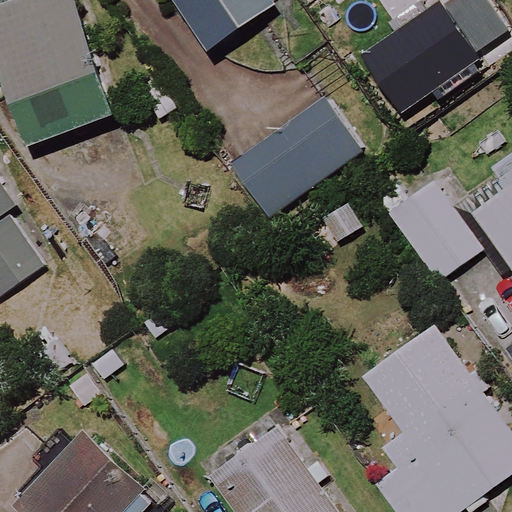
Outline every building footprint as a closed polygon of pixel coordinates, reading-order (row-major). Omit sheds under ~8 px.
[(126,113),(75,0),(31,0),(0,14),(0,74),(35,153),(126,113)] [(280,8),(275,0),(178,0),(216,53),(280,8)] [(367,152),(328,99),(234,169),(273,222),(367,152)] [(511,152),(458,191),(511,265),(511,152)] [(22,209),(0,176),(0,297),(48,264),(14,215),(22,209)] [(487,249),(437,187),(395,221),(444,283),(487,249)] [(465,511),(511,478),(511,427),(438,326),(367,378),(408,434),(387,449),(401,469),(378,486),(396,511),(465,511)] [(135,511),(151,497),(87,426),(46,464),(51,470),(9,508),(12,511),(135,511)] [(337,511),(288,443),(223,489),(239,511),(337,511)]
